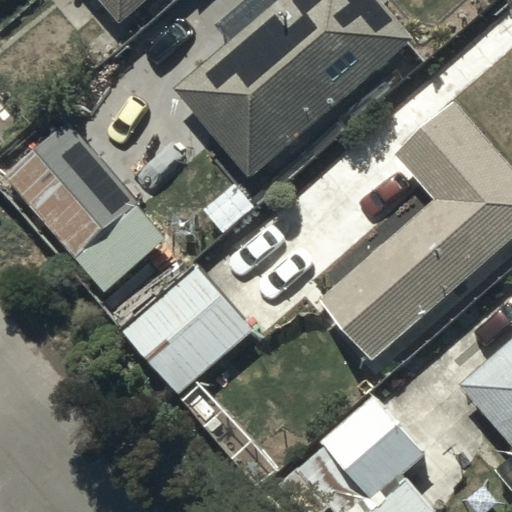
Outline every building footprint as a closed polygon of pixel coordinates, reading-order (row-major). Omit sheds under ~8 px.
[(98,0),(121,26),(150,0),(98,0)] [(378,0),(286,0),(177,93),(253,182),(324,121),(330,127),(354,107),(348,100),(416,43),(378,0)] [(321,302),(374,362),(511,240),(511,171),(455,108),(398,158),(436,202),(321,302)] [(172,243),(71,125),(6,179),(107,298),(99,304),(179,398),(252,336),(196,270),(165,297),(141,269),(172,243)] [(511,343),(463,388),(511,442),(511,468),(500,479),(511,491),(511,343)] [(427,460),(374,401),(292,476),(325,511),(354,511),(370,498),(377,506),(427,460)] [(434,511),(407,482),(373,511),(434,511)]
